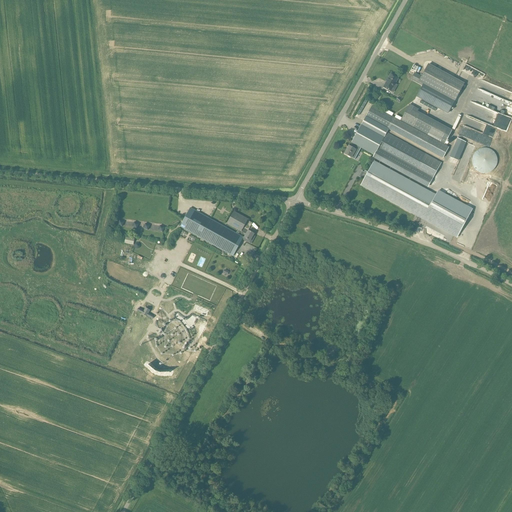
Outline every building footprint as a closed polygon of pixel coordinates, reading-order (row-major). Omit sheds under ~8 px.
[(430,64),(423,77),(416,73),(412,79),(423,85),(417,96),(449,113),(465,83),(430,64)] [(469,70),(471,71),(471,70),(469,70),(470,65),(465,64),(463,71),(468,73),(469,70)] [(398,78),(390,74),(388,78),(387,81),(383,87),(391,91),(393,88),(395,84),(398,78)] [(478,90),(509,101),(511,92),(511,91),(482,80),(478,90)] [(409,104),(401,121),(410,126),(419,109),(409,104)] [(372,106),(366,117),(389,130),(443,159),(449,148),(372,106)] [(349,146),(345,154),(349,156),(351,157),(355,160),(361,148),(374,155),(429,185),(432,180),(441,163),(387,133),(389,130),(366,117),(364,121),(352,143),(353,143),(351,147),(349,146)] [(488,127),(486,134),(462,126),(459,135),(490,146),(495,129),(488,127)] [(458,160),(466,141),(457,138),(449,157),(458,160)] [(470,155),(481,175),(499,165),(488,145),(470,155)] [(374,161),(361,185),(410,212),(457,237),(472,210),(438,191),(436,195),(374,161)] [(459,162),(453,176),(461,179),(467,165),(459,162)] [(180,227),(233,256),(242,239),(243,237),(190,208),(180,227)] [(248,220),(234,211),(227,224),(241,232),(246,234),(244,238),(243,237),(242,239),(251,244),(254,238),(252,237),(254,234),(248,231),(243,228),(248,220)] [(144,311),(139,308),(137,311),(152,319),(153,316),(148,314),(150,310),(145,308),(144,311)]
